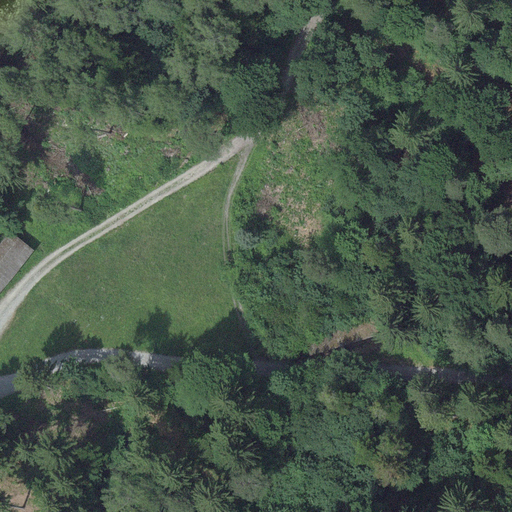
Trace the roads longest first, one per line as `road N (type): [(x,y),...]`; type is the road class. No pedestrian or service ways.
road 1 (track): [(326,0),(301,28),(270,102),(230,147),(49,250),(0,307)]
road 2 (track): [(290,364),(83,351),(0,386)]
road 3 (track): [(230,147),(241,314),(290,364)]
road 4 (track): [(290,364),(511,375)]
